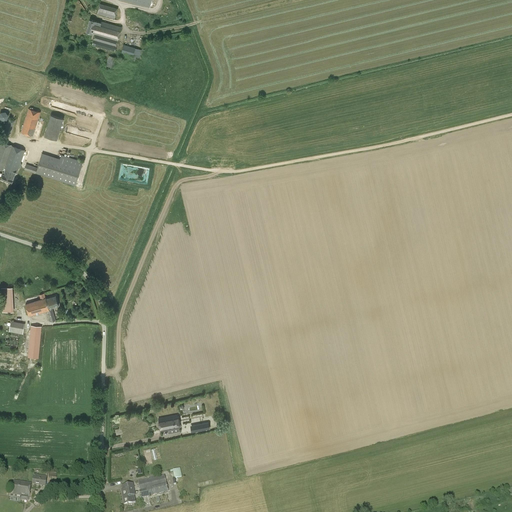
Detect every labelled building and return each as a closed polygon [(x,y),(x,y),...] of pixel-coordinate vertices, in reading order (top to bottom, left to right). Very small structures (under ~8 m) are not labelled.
[(114,18),(117,8),(99,3),(97,14),(114,18)] [(92,33),(95,34),(92,44),(115,51),(117,43),(121,27),(101,21),(101,22),(95,21),(90,19),(86,32),(92,33)] [(124,44),(121,53),(133,56),(131,62),(135,63),(136,57),(139,57),(141,50),(135,48),(135,47),(124,44)] [(106,66),(114,67),(116,57),(109,55),(106,66)] [(40,112),(28,108),(26,116),(21,132),(33,135),(40,112)] [(64,118),(51,115),(44,136),(57,140),(64,118)] [(9,136),(10,137),(15,121),(9,119),(3,135),(5,135),(8,136),(9,136)] [(25,150),(2,142),(0,147),(0,169),(4,171),(3,173),(3,174),(1,179),(12,183),(15,173),(17,173),(19,168),(21,167),(22,164),(20,162),(25,150)] [(42,153),(36,173),(75,186),(76,184),(80,171),(83,161),(61,155),(60,158),(42,153)] [(25,168),(24,169),(35,173),(37,167),(26,164),(25,168)] [(13,287),(1,288),(1,295),(2,312),(14,312),(13,287)] [(46,298),(45,297),(44,293),(39,294),(41,299),(26,304),(29,316),(47,310),(51,322),(56,320),(52,308),(59,306),(56,296),(46,298)] [(9,332),(23,333),(24,322),(10,321),(9,332)] [(42,326),(30,325),(28,354),(27,357),(28,357),(39,358),(42,326)] [(178,415),(158,418),(161,432),(180,428),(178,415)] [(208,422),(196,425),(198,431),(209,428),(208,422)] [(170,474),(173,473),(174,478),(181,477),(180,468),(170,470),(170,474)] [(47,477),(33,475),(32,484),(32,485),(45,487),(47,479),(47,477)] [(142,498),(154,495),(169,492),(164,475),(138,482),(142,498)] [(14,481),(12,495),(29,497),(31,484),(14,481)] [(135,496),(133,484),(122,486),(123,490),(121,490),(124,504),(132,503),(130,496),(135,496)]
